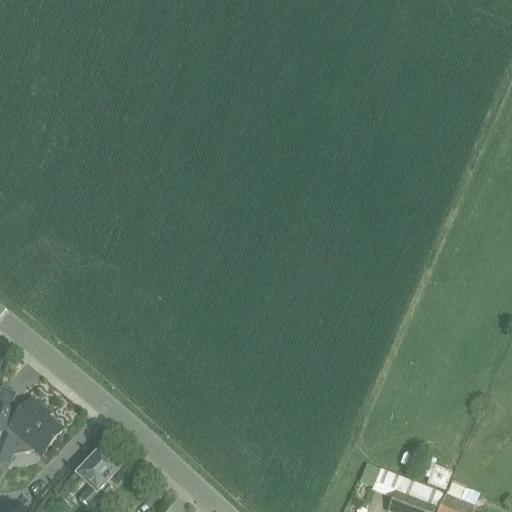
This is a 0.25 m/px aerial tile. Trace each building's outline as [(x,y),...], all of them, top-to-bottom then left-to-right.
[(41,459),(63,433),(47,420),(50,417),(44,412),(33,403),(20,417),(0,409),(0,461),(9,465),(11,459),(35,454),(41,459)] [(427,451),(421,474),(451,483),(456,468),(441,464),(443,455),(427,451)] [(101,455),(98,458),(79,479),(92,490),(81,502),(91,511),(102,500),(112,490),(108,486),(120,473),(112,465),(112,461),(107,456),(103,457),(101,455)] [(435,511),(442,495),(369,466),(366,474),(379,479),(375,490),(396,498),(390,511),(435,511)] [(461,502),(467,488),(453,483),(447,497),(446,496),(438,511),(472,511),(475,508),(461,502)]
